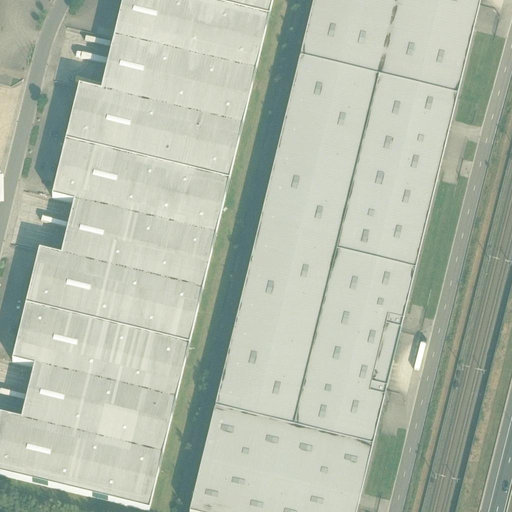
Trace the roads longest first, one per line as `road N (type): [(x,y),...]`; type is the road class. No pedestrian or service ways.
road 1 (unclassified): [(393,511),(511,42)]
road 2 (unclassified): [(65,0),(48,30),(0,228)]
